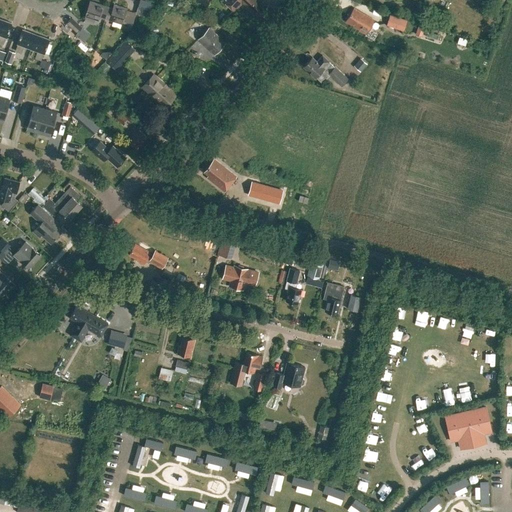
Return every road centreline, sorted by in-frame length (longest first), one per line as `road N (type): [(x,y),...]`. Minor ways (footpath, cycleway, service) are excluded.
road 1 (unclassified): [(511,292),(147,187)]
road 2 (residential): [(337,345),(68,269)]
road 3 (tertiary): [(147,187),(316,0)]
road 4 (residential): [(120,205),(67,168),(0,149)]
